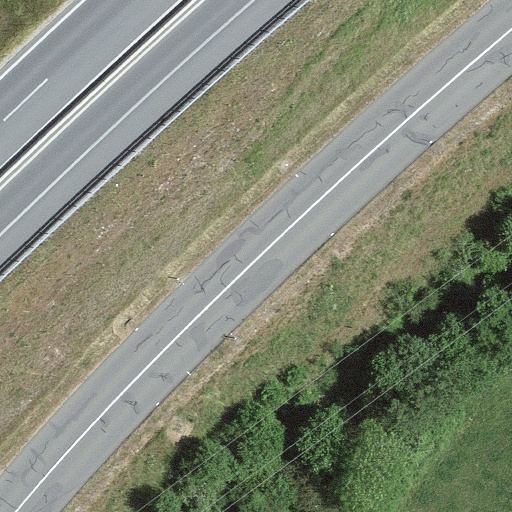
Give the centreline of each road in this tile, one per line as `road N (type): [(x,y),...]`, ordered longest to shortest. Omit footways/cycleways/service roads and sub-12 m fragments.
road 1 (secondary): [(16,511),(232,283),(511,29)]
road 2 (trunk): [(0,215),(231,0)]
road 3 (trunk): [(134,0),(0,125)]
